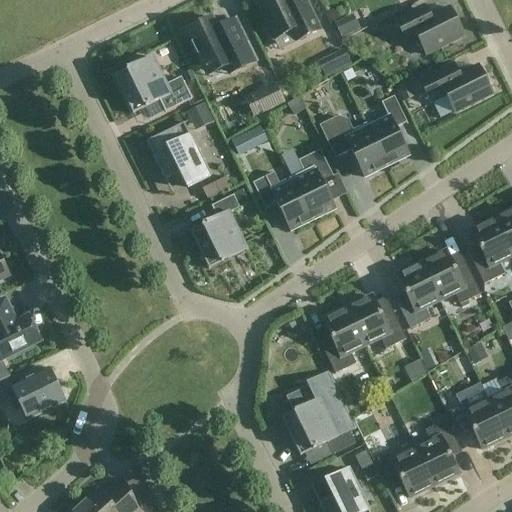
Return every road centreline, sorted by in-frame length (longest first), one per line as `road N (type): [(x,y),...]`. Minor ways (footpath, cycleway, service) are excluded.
road 1 (residential): [(21,511),(84,455),(79,436),(95,386),(7,199)]
road 2 (residential): [(239,326),(188,311),(63,48)]
road 3 (residential): [(511,146),(239,326)]
road 4 (residential): [(287,511),(234,398),(249,355),(239,326)]
